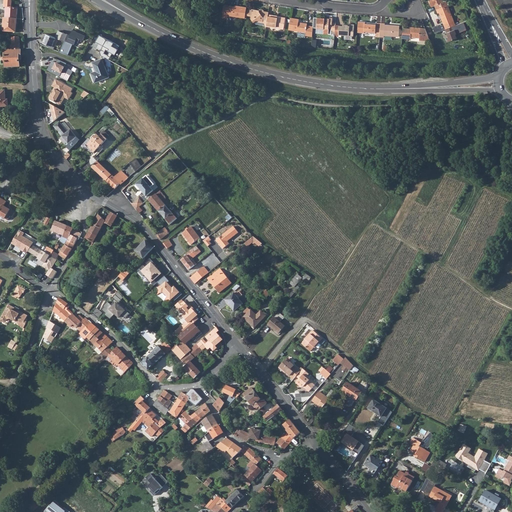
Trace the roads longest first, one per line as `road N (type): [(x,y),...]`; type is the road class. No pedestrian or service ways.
road 1 (secondary): [(127,14),(181,42),(283,76),(435,87)]
road 2 (track): [(303,319),(372,222),(511,311)]
road 3 (residential): [(85,190),(145,229),(238,346)]
road 4 (track): [(111,205),(170,143),(264,98)]
road 5 (residential): [(29,17),(40,130),(85,190)]
road 6 (residential): [(199,386),(159,386),(90,316),(50,292)]
road 7 (residential): [(259,373),(303,319),(365,370)]
road 8 (residential): [(0,421),(50,292)]
